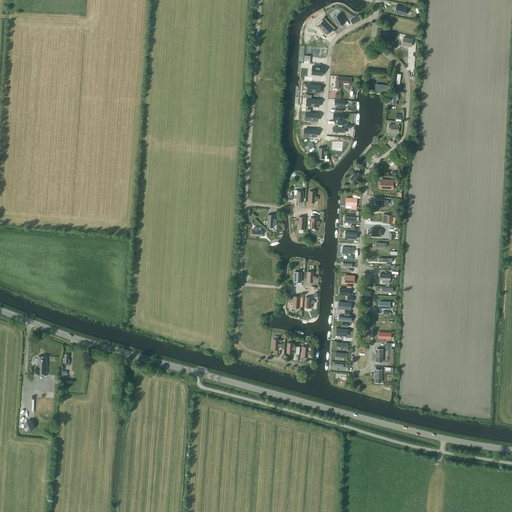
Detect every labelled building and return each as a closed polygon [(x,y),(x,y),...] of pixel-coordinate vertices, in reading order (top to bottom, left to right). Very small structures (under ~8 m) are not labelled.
[(405,14),(407,8),(396,5),(394,12),(405,14)] [(339,13),(333,17),(339,26),(345,23),(339,13)] [(357,21),(361,20),(359,15),(355,17),(356,19),(351,21),(352,24),(357,21)] [(321,20),(317,26),(327,33),(331,27),(321,20)] [(402,45),(411,46),(412,39),(403,37),(402,45)] [(312,66),(312,74),(322,75),(323,67),(312,66)] [(336,87),(340,88),(341,82),(350,82),(350,79),(350,78),(348,78),(337,77),(336,87)] [(388,132),(399,133),(399,125),(389,124),(388,132)] [(343,141),(333,141),(332,148),(342,149),(343,141)] [(318,147),(318,158),(324,158),(324,154),(327,154),(327,151),(324,151),(324,148),(318,147)] [(386,161),(389,164),(392,161),(396,166),(399,164),(393,156),(386,161)] [(355,182),(356,182),(358,184),(361,180),(359,178),(362,174),(356,170),(350,178),(355,182)] [(392,188),(392,180),(381,180),(381,188),(392,188)] [(296,201),(303,202),(303,191),(297,190),(297,195),(294,195),(294,198),(297,198),(296,201)] [(315,191),(309,190),(308,202),(315,202),(315,199),(318,200),(318,196),(315,196),(315,191)] [(346,197),(346,205),(352,205),(351,208),(356,209),(357,198),(346,197)] [(267,226),(273,227),(273,225),(276,225),(276,222),(276,218),(274,218),(274,215),(268,214),(267,226)] [(298,229),(304,229),(305,217),(299,216),(299,220),(296,220),(296,223),(298,223),(298,229)] [(310,228),(316,228),(317,224),(319,224),(320,221),(317,221),(317,218),(311,217),(310,228)] [(254,230),(251,229),(251,235),(262,236),(262,230),(258,230),(258,227),(255,227),(254,230)] [(307,281),(313,282),(313,279),(316,279),(316,276),(313,276),(313,271),(307,271),(307,281)] [(390,274),(380,273),(380,279),(383,280),(382,282),(386,283),(386,280),(390,280),(390,274)] [(300,296),(294,296),(293,299),(290,298),(289,302),(293,302),(293,307),(299,308),(300,296)] [(312,297),(306,296),(305,307),(311,307),(311,303),(314,303),(314,300),(311,300),(312,297)] [(336,327),(336,328),(337,328),(337,335),(347,336),(347,332),(350,332),(350,330),(347,330),(347,329),(348,329),(336,327)] [(272,349),(278,349),(278,346),(281,347),(281,343),(278,343),(279,339),(273,338),(272,349)] [(287,342),(287,353),(292,353),(292,350),(295,350),(295,347),(293,347),(293,343),(287,342)] [(301,356),(307,357),(308,354),(310,354),(311,351),(308,351),(308,346),(302,346),(301,356)] [(46,363),(47,356),(38,356),(38,364),(36,364),(36,375),(47,375),(47,363),(46,363)] [(24,424),(24,427),(27,430),(31,430),(33,427),(33,423),(30,421),(27,421),(24,424)]
